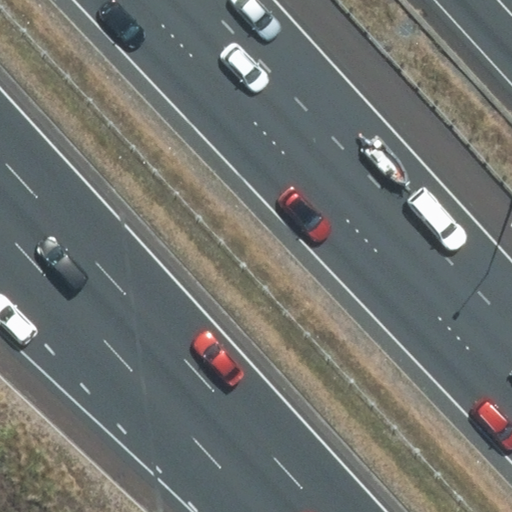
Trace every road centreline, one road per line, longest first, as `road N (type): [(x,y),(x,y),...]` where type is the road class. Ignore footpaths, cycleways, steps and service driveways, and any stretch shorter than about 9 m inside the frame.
road 1 (motorway): [(132,0),(511,395)]
road 2 (motorway): [(269,458),(0,161)]
road 3 (motorway): [(269,458),(0,246)]
